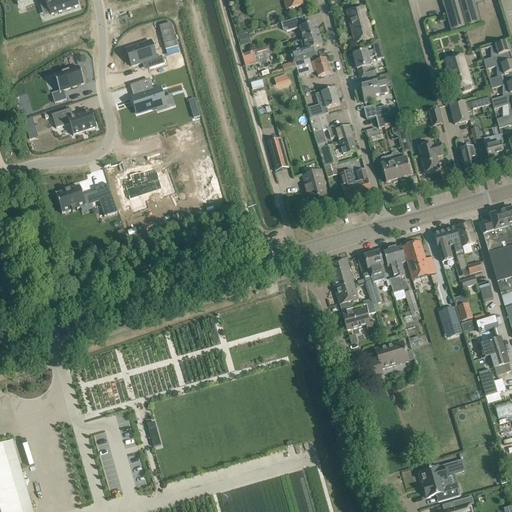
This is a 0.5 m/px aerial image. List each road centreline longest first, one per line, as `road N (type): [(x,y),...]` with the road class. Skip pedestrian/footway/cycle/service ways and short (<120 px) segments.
road 1 (secondary): [(0,356),(296,254)]
road 2 (residential): [(296,254),(221,0)]
road 3 (residential): [(385,227),(321,0)]
road 4 (residential): [(322,299),(384,484),(405,511)]
road 5 (residential): [(468,204),(411,0)]
road 6 (track): [(57,335),(0,161)]
road 7 (residential): [(468,204),(511,349)]
road 8 (residential): [(109,145),(96,0)]
